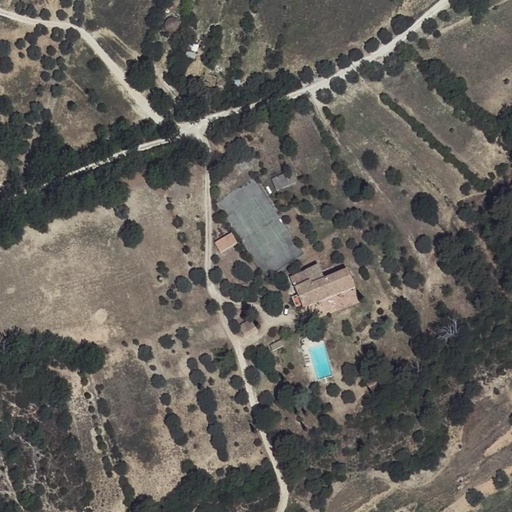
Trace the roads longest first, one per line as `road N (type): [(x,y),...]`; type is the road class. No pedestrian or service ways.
road 1 (track): [(207,120),(208,276),(280,474),(279,511)]
road 2 (unclassified): [(445,0),(375,57),(279,102),(170,136)]
road 3 (unclassified): [(170,136),(79,28),(0,9)]
road 4 (unclassified): [(170,136),(0,203)]
